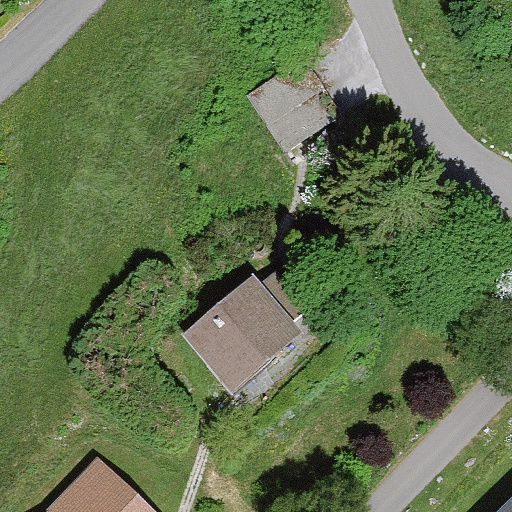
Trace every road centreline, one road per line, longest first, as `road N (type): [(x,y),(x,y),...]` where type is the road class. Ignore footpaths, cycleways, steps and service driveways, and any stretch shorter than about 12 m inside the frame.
road 1 (residential): [(511,188),(468,170),(425,124),(369,0)]
road 2 (residential): [(511,369),(375,511)]
